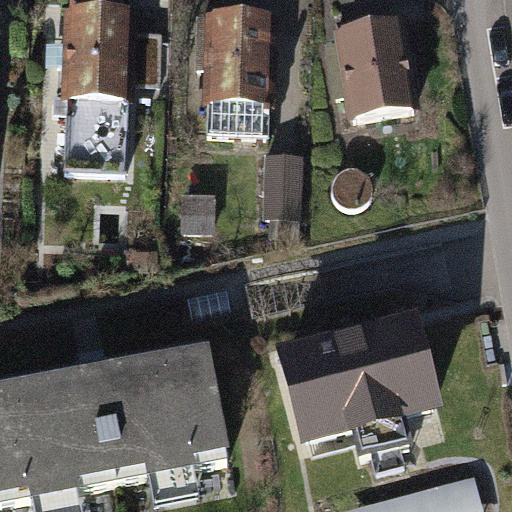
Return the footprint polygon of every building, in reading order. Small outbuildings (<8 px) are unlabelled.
[(138,12),(70,7),(63,113),(131,118),(138,12)] [(279,115),(280,19),(210,18),(208,141),(265,142),(266,115),(279,115)] [(359,124),(417,112),(400,29),(342,41),(359,124)] [(302,161),(266,161),(265,223),(302,223),(302,161)] [(218,201),(181,199),(179,237),(216,238),(218,201)] [(421,333),(281,359),(299,457),(439,432),(421,333)] [(215,349),(0,385),(0,506),(235,466),(215,349)] [(482,511),(473,480),(361,511),(482,511)]
